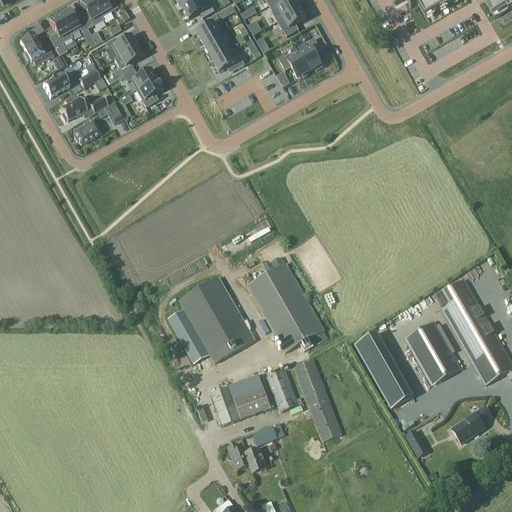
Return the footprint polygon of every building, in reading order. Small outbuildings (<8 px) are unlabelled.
[(90,0),(80,6),(87,18),(82,21),(87,31),(103,22),(102,19),(101,19),(90,0)] [(104,0),(90,0),(101,19),(102,19),(117,10),(111,0),(106,3),(104,0)] [(183,10),(201,0),(200,0),(199,0),(179,0),(178,1),(178,2),(176,3),(179,6),(180,5),(183,10)] [(210,9),(204,0),(201,0),(183,10),(189,21),(199,15),(203,20),(214,14),(214,13),(211,8),(210,9)] [(281,0),(269,7),(272,13),(271,13),(277,24),(281,22),(281,21),(301,10),(294,0),(293,0),(284,6),(281,0)] [(511,0),(405,0),(411,9),(418,6),(425,19),(458,0),(483,0),(492,15),(506,8),(508,12),(511,9),(511,0)] [(253,10),(241,17),(244,22),(257,15),(253,10)] [(301,10),(281,21),(281,22),(287,31),(284,33),(287,39),(299,32),(296,27),(307,21),(301,10)] [(69,12),(59,18),(70,37),(80,31),(82,34),(87,31),(82,21),(76,24),(69,12)] [(207,29),(197,35),(203,45),(219,35),(220,36),(222,35),(216,25),(218,24),(219,23),(216,16),(204,23),(207,29)] [(50,23),(49,24),(56,37),(49,41),(59,59),(67,54),(62,46),(72,40),(70,37),(59,18),(58,18),(57,17),(49,21),(50,23)] [(256,24),(247,28),(253,38),(261,33),(256,24)] [(121,33),(118,27),(109,32),(111,36),(112,38),(121,33)] [(84,40),(90,36),(87,31),(82,34),(81,35),(84,40)] [(225,45),(220,36),(219,35),(203,45),(208,54),(225,45)] [(23,42),(20,43),(29,61),(33,59),(38,69),(53,61),(48,51),(43,54),(34,36),(23,42)] [(115,40),(105,46),(108,51),(111,49),(117,59),(136,48),(136,47),(137,46),(133,38),(131,39),(130,37),(118,44),(115,40)] [(263,40),(256,44),(263,55),(270,51),(263,40)] [(310,47),(298,54),(309,73),(315,70),(316,72),(322,68),(321,67),(319,63),(315,56),(321,52),(314,40),(308,44),(310,47)] [(254,58),(259,55),(252,43),(246,46),(253,58),(254,58)] [(230,54),(225,45),(208,54),(209,55),(207,56),(209,60),(211,59),(214,64),(230,54)] [(406,46),(396,51),(405,69),(415,64),(406,46)] [(117,59),(114,61),(124,78),(134,72),(131,66),(143,59),(136,48),(117,59)] [(236,64),(230,54),(214,64),(219,74),(230,68),(233,74),(245,67),(241,61),(236,64)] [(284,57),(278,61),(285,73),(291,70),(297,80),(298,80),(299,82),(307,77),(306,75),(309,73),(298,54),(286,61),(284,57)] [(65,68),(59,59),(59,58),(54,61),(60,71),(65,68)] [(40,81),(39,82),(50,100),(51,100),(68,89),(69,90),(69,89),(74,86),(68,75),(67,76),(64,70),(60,72),(59,71),(58,71),(53,75),(52,74),(45,78),(46,79),(40,82),(40,81)] [(134,72),(124,78),(127,85),(130,83),(136,93),(156,82),(150,71),(138,78),(134,72)] [(95,72),(79,81),(84,90),(94,84),(100,81),(95,72)] [(100,81),(94,84),(99,93),(106,89),(106,88),(101,80),(100,81)] [(287,80),(280,84),(283,89),(290,85),(287,80)] [(156,82),(136,93),(146,109),(156,104),(153,98),(162,93),(156,82)] [(87,112),(80,100),(78,101),(76,97),(65,103),(67,107),(61,111),(63,115),(61,116),(65,123),(67,122),(68,123),(87,112)] [(108,108),(103,99),(89,107),(94,116),(108,108)] [(118,111),(115,105),(105,111),(114,127),(124,121),(118,111)] [(124,107),(118,111),(124,121),(130,117),(124,107)] [(81,147),(100,136),(92,121),(83,125),(85,128),(74,134),(75,136),(73,137),(77,143),(78,142),(81,147)] [(286,266),(247,288),(285,355),(324,332),(286,266)] [(474,275),(499,323),(506,319),(494,294),(503,289),(491,266),(474,275)] [(255,342),(219,280),(179,303),(184,312),(210,357),(214,365),(255,342)] [(511,364),(465,281),(434,299),(485,388),(506,376),(509,382),(511,380),(511,364)] [(210,357),(184,312),(168,321),(193,366),(210,357)] [(431,389),(462,372),(434,323),(404,341),(431,389)] [(354,347),(391,411),(413,398),(377,334),(354,347)] [(176,346),(180,344),(174,335),(170,337),(176,346)] [(333,347),(293,370),(335,444),(376,420),(333,347)] [(235,377),(246,376),(245,363),(234,365),(235,377)] [(172,369),(178,380),(188,375),(182,364),(172,369)] [(286,370),(221,393),(232,425),(297,402),(286,370)] [(483,426),(492,419),(485,408),(475,414),(476,415),(458,427),(466,439),(478,432),(479,434),(485,430),(483,426)] [(415,433),(407,438),(418,459),(427,454),(415,433)] [(237,471),(247,468),(242,454),(247,452),(246,449),(241,451),(239,446),(230,449),(231,453),(230,454),(229,456),(230,460),(232,461),(234,460),(237,471)] [(242,454),(247,468),(250,467),(253,475),(266,470),(260,451),(248,455),(247,452),(242,454)]
